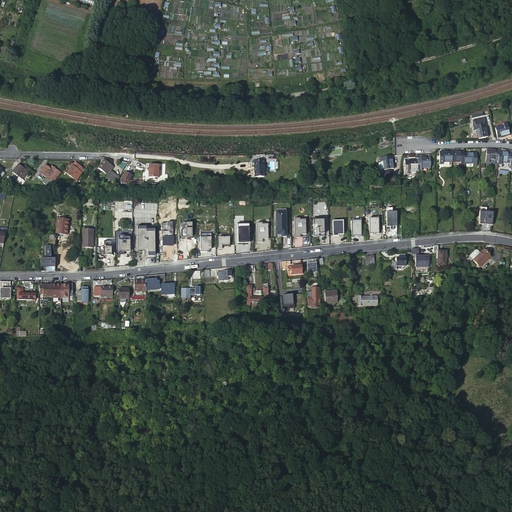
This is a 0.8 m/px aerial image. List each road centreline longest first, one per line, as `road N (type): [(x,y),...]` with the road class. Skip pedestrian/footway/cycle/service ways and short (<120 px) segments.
road 1 (residential): [(511,241),(464,236),(92,276),(0,275)]
road 2 (track): [(265,96),(335,86),(511,34)]
